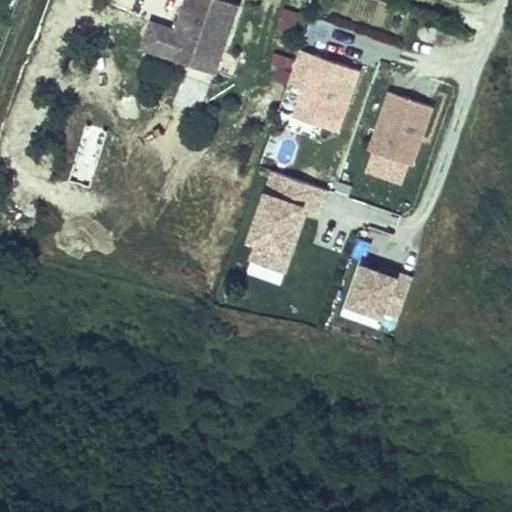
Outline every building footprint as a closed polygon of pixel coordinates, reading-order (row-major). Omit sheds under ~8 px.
[(238,7),(216,0),(187,0),(176,33),(152,24),(143,50),(168,59),(171,51),(184,56),(192,52),(202,55),(206,63),(217,67),(238,7)] [(295,33),(300,12),(282,7),(276,28),(295,33)] [(171,51),(168,59),(215,75),(217,67),(206,63),(202,55),(192,52),(184,56),(171,51)] [(280,150),(322,165),(334,133),(336,134),(337,132),(340,133),(361,71),(319,56),(318,59),(316,58),(303,92),(301,91),(280,150)] [(433,108),(389,94),(369,153),(411,167),(413,168),(433,108)] [(325,192),(272,174),(249,243),(256,245),(251,262),(284,273),(291,255),(286,253),(301,209),(318,214),(325,192)] [(386,304),(400,309),(414,271),(398,265),(397,270),(363,258),(350,296),(384,308),(386,304)]
